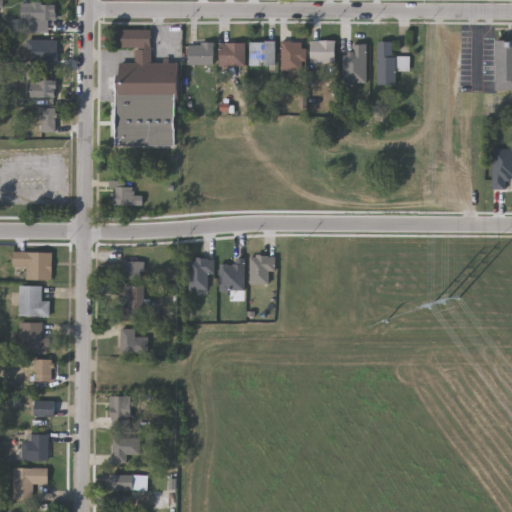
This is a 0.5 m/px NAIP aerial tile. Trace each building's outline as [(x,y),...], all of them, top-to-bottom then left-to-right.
[(56,19),(48,19),(48,30),(32,30),(32,1),(56,1),(56,19)] [(119,147),(120,61),(135,61),(135,47),(118,47),(118,29),(151,29),(151,61),(181,61),(180,101),(176,101),(176,148),(119,147)] [(335,39),(335,63),(310,63),(310,39),(335,39)] [(34,59),(34,40),(56,40),(56,59),(34,59)] [(376,84),(376,40),(392,40),(392,55),(409,55),(409,70),(395,70),(395,84),(376,84)] [(249,41),(274,41),(274,64),(249,64),(249,41)] [(304,41),(304,69),(281,69),(281,41),(304,41)] [(219,65),(219,42),(244,42),(244,65),(219,65)] [(511,93),(495,93),(495,42),(511,42),(511,93)] [(216,44),(191,44),(191,66),(216,66),(216,44)] [(56,96),(31,96),(31,77),(56,77),(56,96)] [(56,130),(42,130),(42,107),(56,107),(56,130)] [(133,186),(133,194),(143,194),(143,204),(113,204),(113,186),(133,186)] [(52,251),(52,278),(26,278),(26,266),(14,266),(14,251),(52,251)] [(249,284),(249,256),(274,256),(274,272),(269,272),(269,284),(249,284)] [(219,263),(233,263),(233,257),(244,257),(244,290),(219,290),(219,263)] [(189,258),(213,258),(213,275),(208,275),(208,289),(189,289),(189,258)] [(125,278),(125,260),(144,260),(144,278),(125,278)] [(20,284),(42,284),(42,299),(50,299),(50,315),(20,315),(20,284)] [(144,284),(144,317),(124,317),(124,284),(144,284)] [(20,352),(20,321),(42,321),(42,335),(49,335),(49,352),(20,352)] [(122,327),(136,327),(136,335),(149,335),(149,352),(122,352),(122,327)] [(53,380),(35,380),(35,358),(53,358),(53,380)] [(111,395),(132,395),(132,423),(111,423),(111,395)] [(31,399),(54,399),(54,415),(31,415),(31,399)] [(49,432),(49,460),(23,460),(23,432),(49,432)] [(113,462),(113,436),(141,436),(141,454),(129,454),(129,462),(113,462)] [(14,499),(14,467),(48,467),(48,483),(32,483),(32,499),(14,499)] [(148,489),(111,489),(111,473),(148,473),(148,489)] [(137,504),(137,493),(154,494),(153,504),(137,504)]
